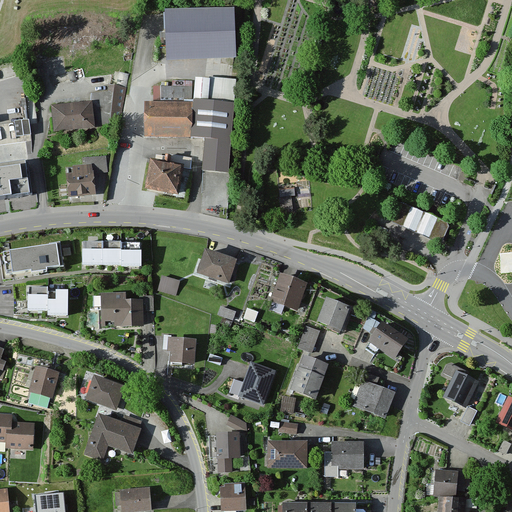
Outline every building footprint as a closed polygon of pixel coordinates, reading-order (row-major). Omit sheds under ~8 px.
[(235,13),(165,14),(166,61),(237,59),(235,13)] [(192,104),(146,104),(145,138),(190,139),(192,104)] [(205,140),(203,173),(216,174),(231,174),(232,141),(234,106),(213,105),(192,104),(190,139),(205,140)] [(53,137),(93,132),(90,106),(50,111),(53,137)] [(183,170),(151,163),(145,191),(178,197),(183,170)] [(28,166),(0,169),(0,202),(32,199),(28,166)] [(68,200),(94,199),(93,175),(92,166),(72,167),(72,176),(67,177),(68,200)] [(281,208),(296,208),(295,187),(280,188),(281,208)] [(435,243),(441,240),(446,229),(445,223),(405,206),(398,207),(391,218),(392,225),(435,243)] [(61,233),(3,239),(5,264),(63,258),(61,233)] [(140,236),(82,236),(82,261),(89,261),(110,261),(132,261),(140,261),(140,236)] [(511,251),(501,252),(501,271),(511,271),(511,251)] [(236,266),(204,255),(196,280),(227,291),(236,266)] [(296,316),(307,289),(281,279),(270,306),(296,316)] [(158,288),(174,293),(176,285),(160,280),(158,288)] [(58,318),(67,318),(67,293),(48,293),(48,288),(28,288),(27,313),(37,313),(47,313),(47,318),(58,318)] [(101,329),(143,328),(142,302),(125,303),(125,295),(100,295),(101,329)] [(218,314),(234,319),(237,310),(221,305),(218,314)] [(244,317),(255,321),(259,311),(248,307),(244,317)] [(349,317),(326,307),(315,331),(338,341),(349,317)] [(355,345),(360,332),(347,327),(342,340),(355,345)] [(408,346),(381,329),(368,350),(395,367),(408,346)] [(312,354),(319,335),(306,330),(298,349),(312,354)] [(171,371),(193,372),(194,346),(167,345),(167,359),(171,360),(171,371)] [(315,407),(328,374),(304,364),(290,397),(315,407)] [(442,403),(466,413),(478,387),(455,377),(457,371),(449,367),(444,378),(451,382),(442,403)] [(238,400),(262,409),(274,377),(249,368),(238,400)] [(28,397),(52,403),(58,379),(34,373),(28,397)] [(86,404),(116,412),(122,391),(93,382),(86,404)] [(383,422),(393,399),(362,386),(352,409),(383,422)] [(292,416),(293,402),(282,401),(282,415),(292,416)] [(495,431),(511,438),(511,403),(508,402),(495,431)] [(479,415),(468,410),(461,425),(472,430),(479,415)] [(108,449),(132,458),(141,435),(97,418),(82,458),(102,465),(108,449)] [(21,427),(12,427),(12,419),(0,419),(0,445),(6,446),(5,453),(32,453),(32,427),(21,427)] [(298,432),(299,424),(281,420),(280,429),(298,432)] [(240,440),(216,441),(217,465),(241,464),(240,440)] [(361,446),(332,446),(332,473),(362,472),(361,446)] [(306,447),(266,447),(266,473),(306,473),(306,447)] [(465,472),(435,471),(434,500),(457,500),(457,489),(464,489),(465,472)] [(244,511),(244,489),(220,490),(221,511),(244,511)] [(118,511),(149,511),(149,493),(118,495),(118,511)] [(0,511),(8,511),(6,494),(0,494),(0,511)] [(39,511),(67,511),(66,497),(38,499),(39,511)]
